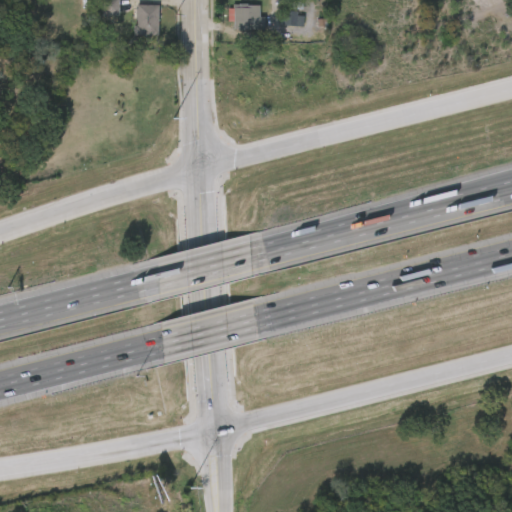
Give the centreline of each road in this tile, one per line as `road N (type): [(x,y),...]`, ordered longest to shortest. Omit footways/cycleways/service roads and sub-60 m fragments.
road 1 (tertiary): [(194,57),(218,511)]
road 2 (secondary): [(511,87),(199,169)]
road 3 (secondary): [(216,430),(511,355)]
road 4 (motorway): [(511,187),(243,257)]
road 5 (motorway): [(253,320),(511,253)]
road 6 (motorway): [(0,468),(216,430)]
road 7 (motorway): [(199,169),(0,233)]
road 8 (motorway): [(0,384),(161,344)]
road 9 (motorway): [(123,288),(0,318)]
road 10 (motorway): [(243,257),(123,288)]
